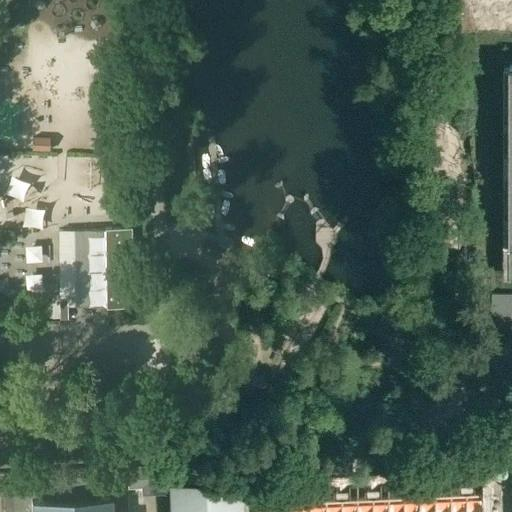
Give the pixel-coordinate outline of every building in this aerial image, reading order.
[(104,44),(106,69),(122,68),(120,43),(104,44)] [(32,135),(31,149),(49,149),(50,136),(32,135)] [(122,278),(121,256),(132,256),(132,227),(59,228),(60,298),(67,298),(67,304),(106,304),(106,307),(133,306),(133,278),(122,278)] [(474,490),(467,491),(468,511),(484,511),(483,478),(474,478),(474,490)] [(452,511),(451,479),(443,480),(443,492),(436,492),(436,511),(452,511)] [(452,511),(468,511),(467,491),(460,491),(459,479),(451,479),(452,511)] [(421,511),(436,511),(436,492),(429,493),(428,480),(420,481),(421,511)] [(172,511),(245,511),(244,481),(171,484),(172,511)] [(405,511),(421,511),(420,481),(411,481),(412,493),(405,494),(405,511)] [(374,511),(390,511),(389,482),(380,482),(381,495),(374,495),(374,511)] [(390,511),(405,511),(405,494),(398,494),(397,482),(389,482),(390,511)] [(358,511),(358,483),(349,484),(350,496),(343,496),(343,511),(358,511)] [(358,511),(374,511),(374,495),(367,495),(366,483),(358,483),(358,511)] [(327,511),(343,511),(343,496),(335,497),(335,484),(326,485),(327,511)] [(327,511),(326,485),(318,485),(319,498),(311,498),(311,511),(327,511)] [(295,511),(311,511),(311,498),(304,498),(304,486),(294,486),(295,511)] [(116,511),(116,495),(33,499),(33,511),(116,511)]
